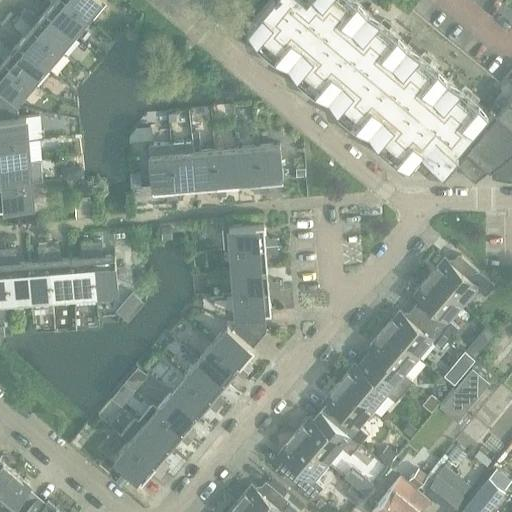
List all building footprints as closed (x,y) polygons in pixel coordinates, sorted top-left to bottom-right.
[(53,0),(46,9),(73,31),(86,16),(87,15),(69,0),(53,0)] [(69,0),(87,15),(86,16),(91,19),(106,2),(104,0),(69,0)] [(270,0),(247,27),(410,165),(412,162),(426,174),(429,172),(439,165),(444,169),(447,165),(453,170),(457,165),(456,165),(463,157),(455,150),(487,112),(477,103),(448,78),(437,69),(354,0),(270,0)] [(21,16),(64,52),(78,35),(73,31),(46,9),(39,18),(27,8),(21,16)] [(45,64),(45,65),(49,69),(64,52),(21,16),(14,23),(26,33),(18,42),(45,64)] [(0,54),(31,81),(31,80),(45,65),(45,64),(18,42),(11,50),(0,41),(0,54)] [(0,106),(17,105),(20,101),(21,102),(36,84),(31,80),(31,81),(0,54),(0,106)] [(487,112),(455,150),(463,157),(456,165),(457,165),(475,179),(491,167),(496,172),(492,175),(502,177),(511,178),(511,92),(497,110),(492,106),(491,108),(487,112)] [(0,140),(28,138),(26,115),(26,111),(18,112),(17,105),(0,106),(0,140)] [(137,126),(129,134),(130,140),(152,138),(151,125),(137,126)] [(199,131),(192,132),(193,141),(193,143),(200,143),(199,131)] [(0,161),(30,159),(28,138),(0,140),(0,161)] [(171,143),(176,198),(183,197),(182,186),(196,185),(193,150),(193,143),(193,141),(171,143)] [(169,198),(176,198),(171,143),(149,145),(152,189),(168,188),(169,198)] [(258,145),(262,190),(269,190),(268,179),(283,178),(280,143),(258,145)] [(236,146),(239,181),(254,180),(255,191),(262,190),(258,145),(236,146)] [(215,148),(219,194),(226,193),(225,183),(239,181),(236,146),(215,148)] [(193,150),(196,185),(211,184),(212,194),(219,194),(215,148),(193,150)] [(0,183),(32,181),(30,159),(0,161),(0,183)] [(63,168),(63,181),(82,180),(82,168),(63,168)] [(0,183),(0,206),(33,203),(32,181),(0,183)] [(72,193),(73,213),(89,212),(88,192),(72,193)] [(264,222),(223,226),(225,249),(231,248),(276,244),(276,237),(265,238),(264,222)] [(170,225),(161,225),(162,238),(171,237),(170,225)] [(102,240),(91,241),(96,290),(118,289),(115,254),(103,255),(102,240)] [(83,256),(71,257),(74,292),(75,292),(96,290),(91,241),(82,241),(83,256)] [(59,243),(48,244),(53,294),(52,294),(52,300),(58,299),(75,298),(75,292),(74,292),(71,257),(60,258),(59,243)] [(40,260),(28,261),(31,296),(52,294),(53,294),(48,244),(38,245),(40,260)] [(276,244),(231,248),(232,269),(268,266),(266,252),(277,251),(276,244)] [(15,247),(5,248),(9,297),(10,297),(31,296),(28,261),(17,262),(15,247)] [(0,304),(3,304),(11,303),(10,297),(9,297),(5,248),(0,248),(0,304)] [(430,274),(464,303),(477,287),(486,294),(495,283),(460,254),(452,263),(445,256),(430,274)] [(268,266),(232,269),(234,291),(280,287),(280,283),(279,280),(269,281),(268,266)] [(422,299),(415,307),(449,337),(458,326),(450,319),(464,303),(430,274),(414,292),(422,299)] [(130,286),(114,305),(126,315),(142,296),(130,286)] [(280,287),(234,291),(236,313),(237,313),(238,322),(266,330),(264,310),(271,310),(270,295),(280,294),(280,287)] [(384,327),(419,356),(432,340),(441,347),(449,337),(415,307),(407,316),(400,309),(384,327)] [(227,324),(213,341),(248,371),(252,365),(244,359),(254,347),(253,346),(266,330),(238,322),(232,328),(227,324)] [(487,325),(480,334),(489,342),(496,333),(487,325)] [(377,352),(370,360),(404,390),(413,379),(405,372),(419,356),(384,327),(369,345),(377,352)] [(213,341),(199,358),(226,380),(235,369),(243,376),(248,371),(213,341)] [(466,351),(459,359),(469,368),(476,359),(466,351)] [(199,358),(185,374),(220,404),(224,398),(216,391),(226,380),(199,358)] [(339,380),(374,409),(387,393),(395,400),(404,390),(370,360),(362,369),(355,362),(339,380)] [(472,368),(454,391),(470,405),(489,382),(472,368)] [(127,384),(135,391),(149,376),(141,369),(127,384)] [(185,374),(171,391),(198,413),(207,402),(215,409),(220,404),(185,374)] [(332,405),(325,413),(359,443),(368,432),(360,425),(374,409),(339,380),(324,398),(332,405)] [(112,399),(121,406),(133,391),(125,384),(112,399)] [(157,406),(157,407),(192,437),(196,431),(188,424),(198,413),(171,391),(157,406)] [(432,393),(423,404),(432,411),(441,401),(432,393)] [(153,403),(138,420),(170,446),(179,435),(187,442),(192,437),(157,407),(157,406),(153,403)] [(294,433),(328,462),(342,446),(350,453),(359,443),(325,413),(317,422),(310,415),(294,433)] [(135,417),(121,433),(129,440),(164,470),(168,464),(160,457),(170,446),(138,420),(135,417)] [(409,423),(403,430),(410,436),(416,429),(409,423)] [(314,496),(323,485),(315,478),(328,462),(294,433),(279,451),(287,458),(279,467),(314,496)] [(129,440),(115,457),(141,480),(151,468),(159,475),(164,470),(129,440)] [(388,445),(378,456),(387,464),(396,453),(388,445)] [(0,485),(13,470),(0,459),(0,485)] [(489,475),(460,511),(485,511),(505,487),(511,478),(511,477),(497,466),(489,475)] [(412,478),(411,480),(418,485),(427,475),(420,469),(412,478)] [(427,475),(418,485),(425,491),(451,511),(465,495),(431,469),(427,475)] [(13,470),(0,485),(0,511),(23,511),(33,501),(24,493),(31,485),(13,470)] [(393,486),(373,510),(375,511),(396,511),(411,494),(408,491),(410,488),(399,479),(393,486)] [(237,501),(249,511),(300,511),(302,510),(267,481),(260,490),(252,483),(237,501)] [(355,485),(346,495),(355,503),(364,493),(355,485)] [(411,494),(396,511),(421,511),(423,510),(432,499),(417,487),(411,494)] [(33,501),(23,511),(62,511),(48,500),(42,508),(33,501)] [(249,511),(237,501),(227,511),(249,511)]
